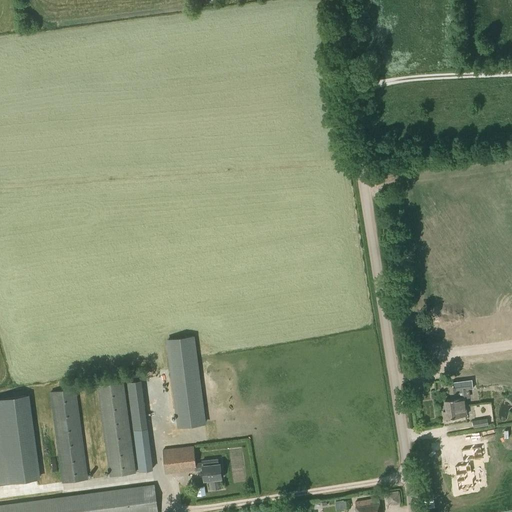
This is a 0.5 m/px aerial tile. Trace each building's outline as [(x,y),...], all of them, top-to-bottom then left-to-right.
[(511,177),(503,179),(508,223),(495,225),(496,239),(463,243),(468,279),(452,281),(440,182),(414,185),(433,348),(461,344),(456,295),(471,293),(476,341),(511,337),(504,277),(511,276),(511,177)] [(467,225),(478,223),(477,215),(487,214),(484,191),(462,194),(467,225)] [(195,336),(168,339),(179,427),(205,424),(195,336)] [(508,381),(505,361),(475,365),(478,385),(508,381)] [(141,380),(129,381),(139,472),(151,471),(141,380)] [(447,409),(444,410),(445,418),(454,417),(455,418),(460,417),(460,416),(467,415),(465,397),(470,397),(468,388),(472,388),(472,381),(453,383),(450,383),(452,399),(446,399),(447,409)] [(122,383),(97,386),(109,476),(134,473),(122,383)] [(75,389),(50,393),(62,483),(87,480),(75,389)] [(30,395),(0,399),(0,483),(40,479),(30,395)] [(488,418),(473,421),(475,427),(489,425),(488,418)] [(220,479),(221,479),(218,459),(202,461),(202,463),(195,464),(193,446),(163,450),(165,474),(202,470),(204,481),(209,480),(210,489),(221,488),(220,479)] [(152,511),(150,488),(0,507),(0,511),(152,511)] [(355,511),(379,511),(378,498),(354,501),(355,511)]
